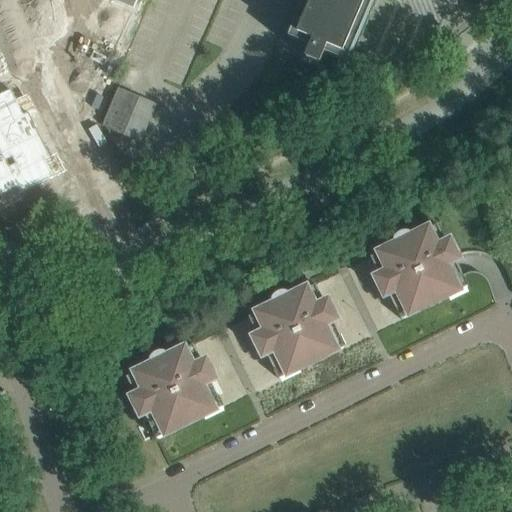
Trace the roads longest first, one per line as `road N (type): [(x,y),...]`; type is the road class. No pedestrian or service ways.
road 1 (unclassified): [(131,266),(434,112),(511,47)]
road 2 (residential): [(511,342),(492,329),(472,336),(172,483)]
road 3 (residential): [(131,266),(13,0)]
road 4 (unclassified): [(59,511),(4,330)]
road 5 (residential): [(352,511),(511,457)]
road 6 (unclassified): [(4,330),(131,266)]
